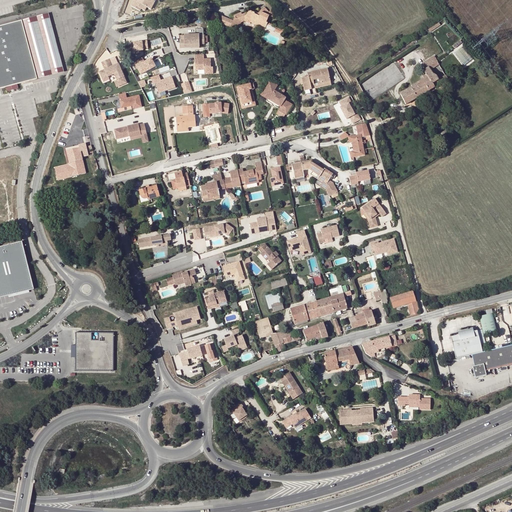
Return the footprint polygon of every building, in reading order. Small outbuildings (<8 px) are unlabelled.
[(137,0),(137,2),(134,0),(131,7),(140,11),(141,9),(145,11),(146,7),(151,9),(155,2),(151,0),(137,0)] [(254,14),(255,13),(248,10),(247,12),(244,17),(246,18),(252,20),(251,23),(259,26),(259,25),(266,28),(267,25),(268,23),(267,23),(269,16),(268,15),(269,13),(265,8),(258,13),(257,15),(254,14)] [(243,17),(242,14),(241,12),(233,15),(234,17),(232,20),(222,16),(222,24),(238,30),(241,22),(244,21),(246,18),(244,17),(243,17)] [(47,14),(0,26),(0,88),(64,71),(47,14)] [(268,23),(267,25),(275,29),(274,32),(282,35),(285,30),(268,23)] [(439,23),(428,30),(430,33),(441,26),(439,23)] [(184,35),(184,41),(180,41),(180,48),(184,48),(184,45),(200,45),(204,45),(204,35),(199,36),(199,35),(184,35)] [(460,40),(453,46),(455,49),(462,43),(460,40)] [(142,43),(128,45),(130,55),(135,54),(135,53),(143,52),(143,50),(148,49),(147,42),(142,43)] [(204,55),(195,55),(195,71),(204,70),(204,75),(213,74),(213,68),(211,68),(210,59),(204,60),(204,55)] [(437,62),(434,56),(420,64),(424,70),(437,62)] [(142,58),(134,62),(140,75),(155,67),(151,59),(144,63),(142,58)] [(112,66),(109,59),(101,62),(104,70),(99,72),(102,80),(102,79),(108,77),(114,74),(117,80),(119,86),(127,83),(118,63),(112,66)] [(439,65),(437,62),(424,70),(427,77),(434,87),(447,79),(445,75),(438,79),(436,76),(433,74),(430,70),(439,65)] [(308,78),(308,77),(299,79),(300,84),(303,84),(304,91),(312,90),(311,86),(310,83),(313,82),(314,86),(319,85),(320,88),(326,87),(326,83),(331,82),(328,69),(311,72),(312,77),(308,78)] [(159,75),(150,78),(152,84),(155,83),(158,94),(175,88),(171,78),(160,81),(158,82),(158,80),(160,80),(159,75)] [(427,77),(423,79),(421,81),(424,87),(425,86),(427,90),(428,92),(432,90),(435,88),(434,87),(427,77)] [(263,95),(271,82),(269,81),(260,95),(267,99),(266,101),(272,105),(272,106),(273,106),(273,107),(274,107),(275,106),(279,109),(280,107),(269,100),(270,99),(263,95)] [(406,105),(428,92),(427,90),(425,86),(424,87),(421,81),(401,95),(406,105)] [(277,86),(271,82),(263,95),(270,99),(269,100),(280,107),(279,109),(278,110),(286,115),(292,105),(285,100),(286,98),(274,91),(277,86)] [(186,83),(181,85),(184,95),(192,93),(190,88),(188,89),(186,83)] [(255,92),(238,96),(243,113),(256,110),(252,98),(257,97),(255,92)] [(126,93),(118,95),(121,108),(132,106),(133,109),(142,107),(139,96),(127,98),(126,93)] [(351,118),(353,124),(362,120),(350,96),(339,101),(348,119),(351,118)] [(222,104),(202,105),(203,118),(211,118),(211,114),(222,113),(228,114),(230,104),(222,104)] [(182,107),(183,114),(187,114),(187,117),(193,116),(192,106),(182,107)] [(193,116),(187,117),(183,117),(176,117),(177,129),(187,128),(196,127),(195,116),(193,116)] [(139,125),(139,124),(114,130),(116,140),(130,137),(130,138),(147,134),(144,124),(139,125)] [(369,137),(366,124),(356,126),(359,136),(348,138),(349,143),(352,143),(354,152),(350,153),(352,161),(354,161),(353,158),(365,156),(364,154),(367,153),(366,149),(364,150),(363,144),(366,143),(365,141),(362,141),(362,138),(369,137)] [(351,137),(347,132),(341,136),(344,141),(348,138),(351,137)] [(148,142),(147,134),(130,138),(131,140),(142,138),(143,143),(148,142)] [(59,180),(88,173),(84,157),(91,155),(88,142),(80,144),(81,147),(67,150),(70,163),(56,166),(59,180)] [(219,166),(218,160),(209,161),(210,168),(219,166)] [(313,164),(314,162),(312,161),(294,164),(292,165),(295,179),(304,177),(303,171),(309,170),(312,172),(310,175),(316,179),(322,182),(320,186),(325,190),(329,197),(338,192),(336,183),(332,181),(331,182),(328,181),(329,179),(331,177),(332,178),(333,175),(317,164),(316,166),(313,164)] [(252,171),(255,183),(259,182),(259,181),(258,175),(261,174),(263,174),(261,162),(255,163),(256,170),(252,171)] [(281,168),(272,170),(274,178),(271,179),(273,187),(284,185),(281,168)] [(246,185),(255,183),(252,171),(243,173),(243,170),(237,171),(240,183),(245,182),(246,185)] [(240,183),(237,171),(229,172),(230,178),(231,180),(225,181),(222,182),(221,174),(213,176),(214,183),(205,185),(205,187),(201,188),(202,196),(208,196),(208,198),(219,196),(218,190),(217,187),(225,185),(225,189),(241,186),(240,183)] [(368,171),(355,173),(356,176),(348,177),(350,185),(357,184),(357,182),(369,179),(368,171)] [(167,176),(168,182),(172,181),(174,190),(178,189),(186,187),(186,186),(190,185),(187,174),(183,175),(182,173),(180,173),(167,176)] [(137,205),(140,204),(139,201),(149,199),(149,200),(160,197),(156,186),(139,191),(140,195),(135,196),(137,205)] [(362,208),(363,209),(370,219),(368,221),(370,228),(378,226),(376,217),(375,216),(377,214),(378,216),(381,214),(383,217),(387,214),(381,206),(377,208),(377,209),(374,211),(373,209),(379,204),(375,198),(362,208)] [(370,219),(363,209),(360,211),(362,216),(364,214),(368,221),(370,219)] [(249,224),(251,234),(259,233),(259,230),(268,229),(268,231),(276,230),(274,219),(271,219),(266,220),(266,217),(257,219),(257,222),(249,224)] [(204,228),(205,234),(209,233),(209,235),(210,236),(220,234),(224,233),(228,236),(234,229),(227,224),(204,228)] [(320,245),(325,243),(325,241),(333,238),(341,236),(337,225),(321,230),(322,234),(318,236),(320,245)] [(201,239),(199,229),(193,230),(194,240),(201,239)] [(299,238),(287,242),(290,251),(300,248),(302,256),(311,253),(305,231),(297,233),(299,238)] [(170,235),(138,240),(139,248),(163,244),(163,241),(171,240),(170,235)] [(376,255),(381,253),(381,251),(388,249),(389,254),(398,252),(394,239),(379,243),(379,242),(371,245),(373,252),(375,252),(376,255)] [(21,242),(0,246),(0,297),(8,296),(18,293),(33,290),(21,242)] [(278,257),(275,253),(272,255),(267,249),(266,250),(263,246),(258,251),(261,254),(260,255),(265,262),(267,260),(270,263),(268,265),(266,266),(270,272),(280,264),(275,259),(278,257)] [(231,265),(222,268),(225,278),(233,276),(235,281),(243,279),(238,262),(233,264),(233,265),(231,266),(231,265)] [(166,285),(173,283),(182,281),(182,283),(184,287),(193,283),(191,276),(194,275),(193,269),(180,273),(179,272),(171,275),(171,277),(165,279),(166,285)] [(321,276),(319,276),(314,278),(316,285),(323,283),(321,276)] [(285,279),(270,283),(272,289),(287,285),(285,279)] [(331,294),(348,291),(347,285),(330,288),(331,294)] [(373,293),(376,301),(382,299),(385,298),(384,294),(383,290),(380,291),(373,293)] [(343,294),(330,298),(334,312),(347,309),(344,297),(351,295),(350,291),(343,293),(343,294)] [(222,292),(207,297),(207,299),(204,300),(206,308),(218,305),(225,302),(222,292)] [(402,310),(408,308),(407,304),(416,301),(413,292),(390,299),(393,308),(401,306),(402,310)] [(334,312),(330,298),(317,302),(321,316),(334,312)] [(410,316),(420,314),(416,301),(407,304),(408,308),(410,316)] [(321,316),(317,302),(312,303),(304,305),(309,320),(321,316)] [(295,324),(309,320),(304,305),(290,310),(295,324)] [(184,314),(175,317),(176,321),(171,322),(169,318),(165,319),(167,329),(177,326),(179,329),(197,324),(196,320),(201,319),(197,307),(183,311),(184,314)] [(354,317),(358,328),(367,324),(368,326),(376,324),(371,311),(354,317)] [(492,314),(479,317),(483,335),(497,332),(492,314)] [(353,329),(358,328),(354,317),(349,319),(353,329)] [(273,334),(273,333),(268,318),(263,320),(261,320),(266,337),(271,336),(271,335),(273,334)] [(338,336),(342,335),(336,319),(333,321),(338,336)] [(261,320),(254,322),(260,339),(266,337),(261,320)] [(328,337),(323,323),(303,331),(307,341),(317,337),(321,336),(322,339),(328,337)] [(238,348),(246,345),(242,335),(239,336),(238,333),(241,332),(239,328),(231,331),(233,336),(224,340),(226,345),(222,347),(224,352),(229,350),(228,349),(237,345),(238,348)] [(451,337),(456,359),(472,355),(482,353),(477,331),(474,332),(473,329),(458,333),(459,335),(451,337)] [(113,333),(75,332),(75,346),(75,358),(75,371),(113,371),(113,333)] [(271,336),(277,352),(285,350),(283,345),(300,340),(298,336),(291,338),(290,337),(292,336),(290,333),(287,334),(286,332),(273,334),(271,335),(271,336)] [(397,345),(395,336),(362,345),(366,354),(372,358),(386,354),(384,348),(397,345)] [(212,345),(205,346),(210,363),(217,361),(214,351),(212,345)] [(511,364),(511,345),(488,351),(482,353),(472,355),(474,366),(472,367),(475,378),(486,375),(485,371),(511,364)] [(188,354),(180,357),(182,366),(189,364),(188,359),(189,359),(202,355),(199,347),(187,350),(187,352),(188,354)] [(352,348),(352,347),(324,353),(326,364),(327,369),(328,371),(331,370),(335,369),(338,368),(337,362),(349,359),(351,366),(359,364),(352,348)] [(350,366),(351,366),(349,359),(337,362),(338,368),(341,368),(340,363),(347,362),(347,364),(348,364),(349,365),(350,366)] [(279,379),(282,383),(289,378),(287,374),(279,379)] [(289,378),(282,383),(293,400),(302,394),(292,377),(289,378)] [(397,406),(404,406),(404,405),(408,405),(418,405),(418,408),(418,410),(429,411),(429,400),(419,399),(419,396),(408,395),(408,398),(408,399),(406,399),(406,398),(397,397),(397,406)] [(242,409),(243,408),(240,404),(230,412),(232,416),(233,415),(238,422),(247,416),(243,411),(242,409)] [(317,408),(323,418),(327,416),(320,406),(317,408)] [(345,412),(339,412),(340,422),(347,422),(347,423),(352,422),(352,425),(362,424),(362,423),(361,420),(367,420),(368,422),(374,422),(373,408),(360,409),(360,410),(351,411),(351,410),(345,410),(345,412)] [(305,409),(301,411),(306,418),(309,416),(305,409)] [(294,416),(293,415),(282,422),(286,429),(292,425),(295,428),(307,421),(306,418),(301,411),(297,414),(294,416)] [(397,431),(390,432),(392,439),(399,438),(397,431)]
